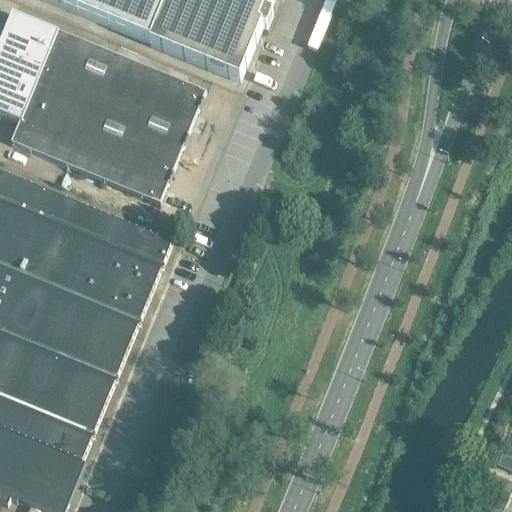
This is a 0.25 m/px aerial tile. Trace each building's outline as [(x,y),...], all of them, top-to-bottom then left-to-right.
[(38,0),(151,46),(150,48),(240,85),(263,30),(267,31),(273,17),(269,16),(275,0),(38,0)] [(0,116),(21,126),(12,148),(69,171),(84,134),(100,97),(115,59),(13,18),(12,22),(10,21),(6,32),(7,33),(4,40),(3,39),(0,46),(0,50),(0,116)] [(115,59),(100,97),(191,134),(206,97),(115,59)] [(100,97),(84,134),(176,171),(191,134),(100,97)] [(176,171),(84,134),(69,171),(161,209),(176,171)] [(30,511),(67,511),(86,467),(83,466),(92,445),(96,443),(96,442),(94,438),(115,388),(119,387),(119,386),(117,382),(138,332),(142,331),(142,330),(142,329),(140,326),(161,276),(165,274),(165,275),(166,273),(165,273),(164,269),(172,248),(0,177),(0,506),(8,510),(11,503),(31,511),(30,511)] [(511,461),(502,458),(498,469),(511,474),(511,461)] [(511,498),(511,496),(511,485),(494,478),(489,489),(511,498)] [(506,510),(511,498),(489,489),(484,500),(506,510)] [(483,511),(505,511),(506,510),(484,500),(480,511),(483,511)]
